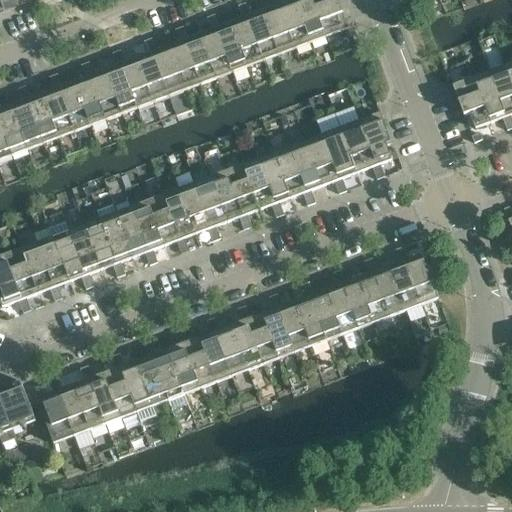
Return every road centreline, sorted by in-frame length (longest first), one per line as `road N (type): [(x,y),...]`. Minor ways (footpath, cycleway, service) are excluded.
road 1 (residential): [(0,360),(84,344),(454,206)]
road 2 (residential): [(454,206),(377,0)]
road 3 (unclassified): [(441,511),(486,327)]
road 4 (residential): [(0,55),(148,0)]
road 5 (residential): [(486,327),(454,206)]
